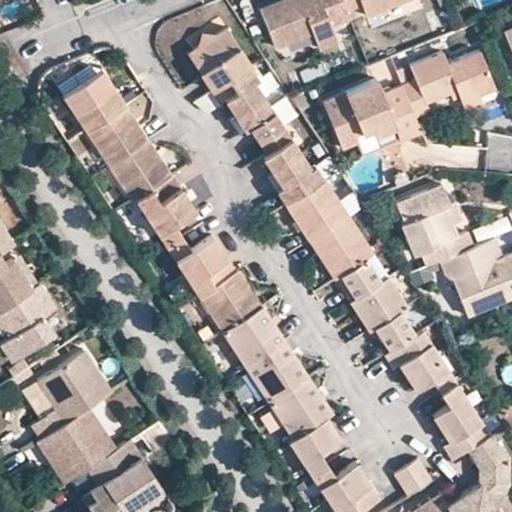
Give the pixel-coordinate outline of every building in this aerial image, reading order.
[(290,0),(289,0),(276,0),(259,7),(274,43),(311,29),(317,45),(336,37),(330,22),(350,14),(347,8),(344,0),(290,0)] [(363,2),(367,14),(402,0),(344,0),(347,8),(363,2)] [(511,24),(502,29),(511,53),(511,24)] [(191,49),(200,61),(195,64),(210,87),(243,66),(235,53),(240,51),(225,27),(217,32),(196,45),(191,49)] [(196,45),(217,32),(201,31),(196,45)] [(425,99),(447,91),(455,88),(457,94),(459,100),(478,93),(493,87),(478,47),(445,60),(441,50),(408,62),(414,76),(402,80),(403,83),(415,114),(429,109),(425,99)] [(191,49),(186,52),(195,64),(200,61),(191,49)] [(246,64),(248,62),(240,51),(235,53),(243,66),(246,64)] [(102,79),(106,75),(99,64),(94,68),(102,79)] [(231,94),(240,106),(258,94),(250,82),(255,78),(246,64),(243,66),(210,87),(220,100),(226,96),(231,94)] [(121,97),(106,75),(102,79),(94,68),(62,90),(75,110),(79,107),(87,119),(121,97)] [(258,94),(279,80),(272,68),(255,78),(250,82),(258,94)] [(358,138),(355,132),(371,126),(373,132),(394,124),(399,138),(421,129),(415,114),(403,83),(381,91),(376,78),(374,78),(324,98),(342,144),(358,138)] [(457,94),(455,88),(447,91),(450,97),(457,94)] [(482,102),(478,93),(459,100),(463,110),(482,102)] [(234,110),(240,106),(231,94),(226,96),(234,110)] [(240,106),(249,121),(258,136),(277,124),(258,94),(240,106)] [(84,122),(107,157),(145,133),(121,97),(87,119),(84,122)] [(240,106),(234,110),(244,124),(249,121),(240,106)] [(79,107),(75,110),(84,122),(87,119),(79,107)] [(278,164),(296,151),(277,124),(258,136),(268,150),(278,164)] [(131,193),(133,192),(168,170),(145,133),(107,157),(131,193)] [(272,168),(278,164),(268,150),(262,153),(272,168)] [(275,186),(284,201),(321,176),(312,164),(306,167),(296,151),(278,164),(287,178),(281,182),(275,186)] [(278,164),(272,168),(281,182),(287,178),(278,164)] [(165,239),(179,231),(172,220),(189,207),(177,188),(180,184),(170,168),(168,170),(133,192),(165,239)] [(284,201),(308,238),(345,215),(321,176),(284,201)] [(404,219),(402,220),(414,252),(422,249),(427,261),(440,256),(472,244),(466,229),(457,233),(452,221),(445,203),(450,202),(442,183),(397,200),(404,219)] [(189,207),(193,204),(180,184),(177,188),(189,207)] [(450,202),(445,203),(452,221),(462,217),(455,200),(450,202)] [(475,226),(480,240),(496,234),(511,228),(511,218),(510,213),(475,226)] [(329,269),(333,265),(361,249),(365,246),(345,215),(308,238),(329,269)] [(0,221),(0,243),(10,236),(0,221)] [(209,230),(205,232),(220,253),(225,251),(209,230)] [(197,288),(234,264),(225,251),(220,253),(205,232),(188,244),(179,231),(165,239),(197,288)] [(498,301),(497,298),(511,292),(511,248),(503,252),(496,234),(480,240),(472,244),(440,256),(448,278),(454,276),(469,313),(498,301)] [(333,265),(337,272),(365,256),(361,249),(333,265)] [(11,253),(3,258),(0,253),(0,304),(30,284),(11,253)] [(337,272),(354,296),(380,279),(365,256),(337,272)] [(197,288),(221,323),(259,299),(235,263),(234,264),(197,288)] [(380,279),(354,296),(373,326),(400,309),(405,305),(386,275),(380,279)] [(0,321),(7,318),(14,329),(6,335),(2,337),(11,353),(52,325),(42,311),(55,303),(38,278),(30,284),(0,304),(0,321)] [(511,292),(497,298),(498,301),(501,310),(511,305),(511,292)] [(262,305),(259,299),(221,323),(224,328),(262,305)] [(83,326),(95,319),(84,303),(72,311),(83,326)] [(224,328),(244,359),(282,334),(262,305),(224,328)] [(373,326),(389,347),(414,332),(400,309),(373,326)] [(400,359),(407,371),(436,352),(419,328),(414,332),(389,347),(382,352),(390,365),(396,361),(400,359)] [(244,359),(268,395),(305,370),(282,334),(244,359)] [(30,421),(39,433),(88,402),(101,393),(111,385),(84,346),(38,376),(56,404),(30,421)] [(407,371),(418,385),(429,379),(438,391),(454,380),(436,352),(407,371)] [(404,372),(407,371),(400,359),(396,361),(404,372)] [(268,395),(292,429),(317,412),(322,408),(329,404),(305,370),(268,395)] [(414,388),(418,385),(407,371),(404,372),(414,388)] [(434,410),(442,422),(469,404),(454,380),(438,391),(446,402),(434,410)] [(511,400),(492,407),(501,423),(502,424),(511,421),(511,400)] [(34,437),(48,459),(55,456),(68,476),(88,462),(115,444),(88,402),(39,433),(34,437)] [(268,404),(257,410),(266,427),(278,420),(268,404)] [(440,441),(451,456),(466,446),(488,432),(469,404),(442,422),(449,434),(446,437),(440,441)] [(322,408),(317,412),(332,436),(338,432),(322,408)] [(434,410),(430,412),(438,425),(442,422),(434,410)] [(292,429),(287,433),(310,467),(324,458),(316,448),(313,443),(317,441),(320,444),(332,436),(317,412),(292,429)] [(442,422),(438,425),(446,437),(449,434),(442,422)] [(488,432),(492,440),(506,430),(502,424),(501,423),(488,432)] [(492,440),(488,432),(466,446),(477,462),(480,462),(505,459),(492,440)] [(115,444),(88,462),(99,480),(91,485),(97,492),(86,498),(94,511),(100,511),(156,475),(129,434),(115,444)] [(415,455),(404,462),(418,484),(429,477),(428,475),(425,471),(415,455)] [(55,456),(48,459),(61,480),(68,476),(55,456)] [(353,456),(348,459),(354,469),(359,466),(353,456)] [(348,459),(331,471),(324,458),(310,467),(324,489),(354,469),(348,459)] [(506,475),(505,459),(480,462),(479,476),(506,475)] [(393,469),(407,491),(418,484),(404,462),(393,469)] [(362,479),(366,476),(359,466),(354,469),(362,479)] [(324,489),(338,511),(345,511),(377,492),(366,476),(362,479),(354,469),(324,489)] [(127,511),(126,509),(163,485),(156,475),(100,511),(127,511)] [(479,476),(445,499),(453,511),(511,511),(511,502),(503,488),(506,475),(479,476)] [(97,492),(91,485),(82,491),(86,498),(97,492)] [(408,509),(409,511),(453,511),(445,499),(438,489),(408,509)]
